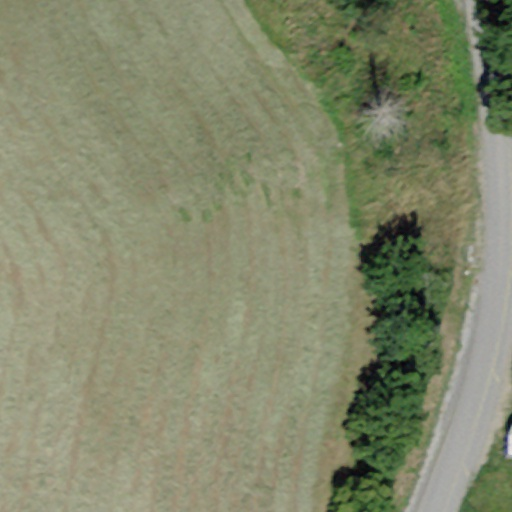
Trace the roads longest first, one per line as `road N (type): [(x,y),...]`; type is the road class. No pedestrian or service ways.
road 1 (unclassified): [(511,249),(505,299),(439,511)]
road 2 (unclassified): [(491,0),(511,163)]
